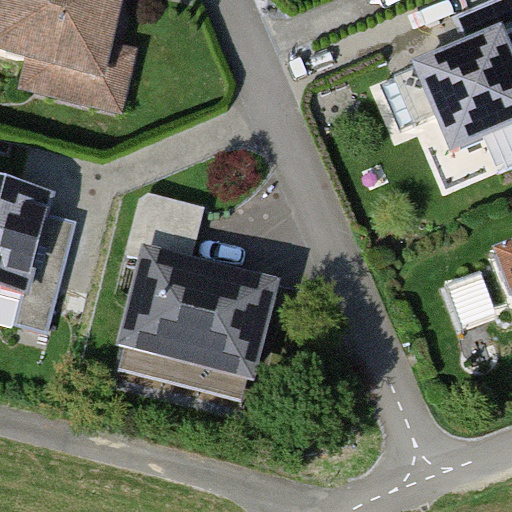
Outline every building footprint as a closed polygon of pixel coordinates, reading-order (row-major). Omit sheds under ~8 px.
[(125,0),(8,0),(0,34),(0,67),(102,93),(125,0)] [(511,60),(508,51),(410,90),(446,177),(511,150),(511,60)] [(61,209),(0,195),(0,331),(31,338),(61,209)] [(197,257),(207,208),(149,195),(138,245),(197,257)] [(511,261),(496,268),(511,309),(511,261)] [(285,296),(153,268),(132,367),(264,395),(285,296)]
